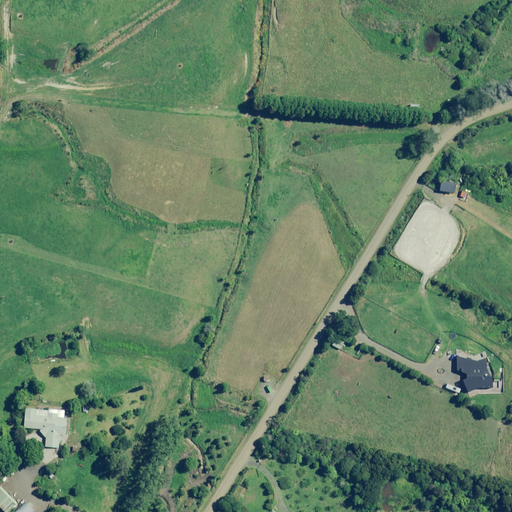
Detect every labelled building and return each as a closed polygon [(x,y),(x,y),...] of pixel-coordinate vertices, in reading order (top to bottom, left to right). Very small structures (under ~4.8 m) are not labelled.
[(455,184),(441,182),(440,192),(454,194),(455,184)] [(467,193),(462,191),(459,198),(464,200),(467,193)] [(455,354),(455,373),(464,376),(464,379),(460,380),(467,396),(479,391),(495,391),(495,382),(489,370),(488,364),(485,357),(478,361),(455,354)] [(64,411),(48,410),(48,411),(25,409),(24,428),(40,429),(39,436),(47,437),(46,447),(58,448),(59,435),(65,436),(66,419),(64,419),(64,411)] [(7,511),(16,504),(0,488),(0,501),(2,504),(0,505),(0,508),(3,511),(7,511)] [(32,511),(33,511),(25,502),(15,511),(32,511)]
